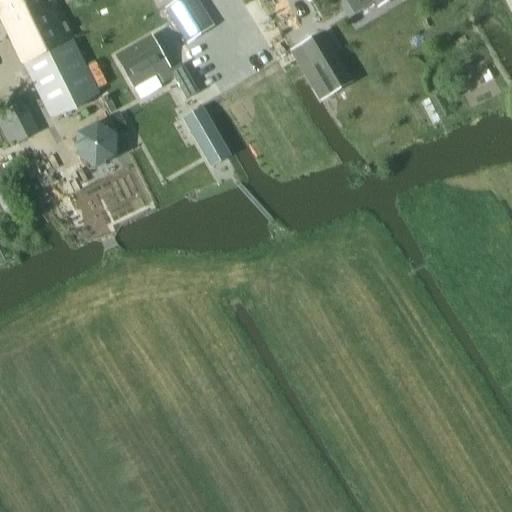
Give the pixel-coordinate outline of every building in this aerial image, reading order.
[(0,0),(0,13),(7,28),(50,119),(65,111),(99,95),(72,40),(70,41),(48,51),(29,15),(30,0),(0,0)] [(30,0),(29,15),(48,51),(70,41),(51,3),(56,0),(30,0)] [(175,0),(164,8),(187,44),(214,26),(197,0),(175,0)] [(327,36),(307,51),(330,88),(346,78),(332,54),(336,48),(327,36)] [(151,38),(116,58),(133,88),(158,74),(163,83),(173,77),(186,100),(198,93),(182,65),(170,72),(151,38)] [(20,96),(0,106),(0,110),(16,144),(38,133),(20,96)] [(200,110),(183,119),(211,168),(228,159),(200,110)] [(118,115),(111,119),(118,133),(126,129),(118,115)] [(94,172),(115,161),(116,138),(96,125),(75,136),(74,159),(94,172)]
